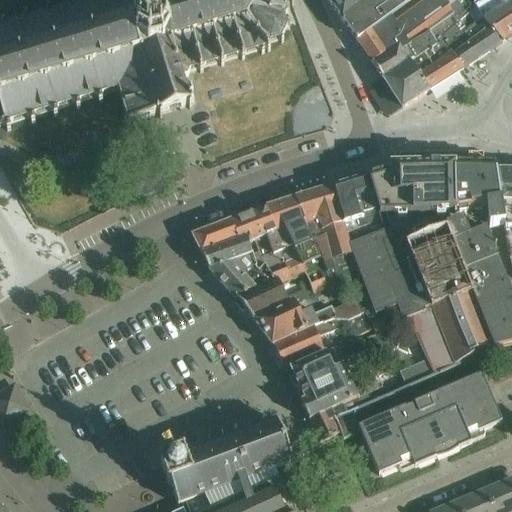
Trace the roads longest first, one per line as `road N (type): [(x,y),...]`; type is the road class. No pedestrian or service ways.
road 1 (residential): [(35,294),(204,205),(359,142)]
road 2 (residential): [(309,0),(359,120),(359,142)]
road 3 (residential): [(379,511),(511,457)]
road 4 (residential): [(359,142),(488,127)]
